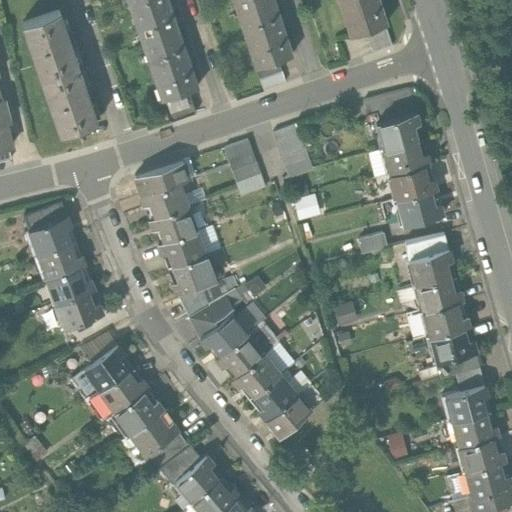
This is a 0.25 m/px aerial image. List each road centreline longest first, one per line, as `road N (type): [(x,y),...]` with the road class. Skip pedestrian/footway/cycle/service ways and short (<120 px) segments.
road 1 (residential): [(303,511),(167,346),(119,250),(91,165)]
road 2 (residential): [(91,165),(438,47)]
road 3 (tertiary): [(438,47),(511,298)]
